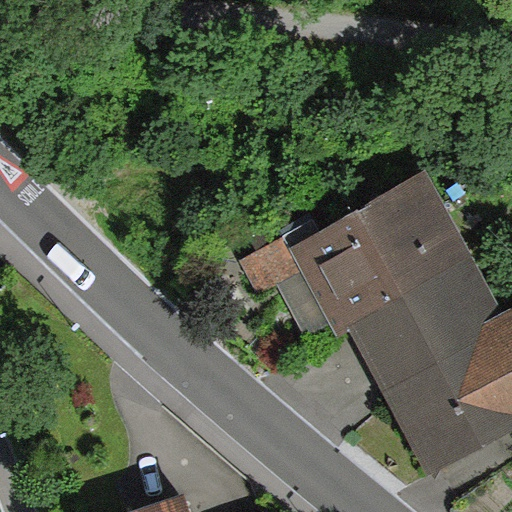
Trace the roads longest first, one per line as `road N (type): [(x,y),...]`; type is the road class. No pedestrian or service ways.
road 1 (residential): [(511,67),(416,36),(264,14),(150,9),(0,28)]
road 2 (tertiary): [(0,175),(250,413),(371,511)]
